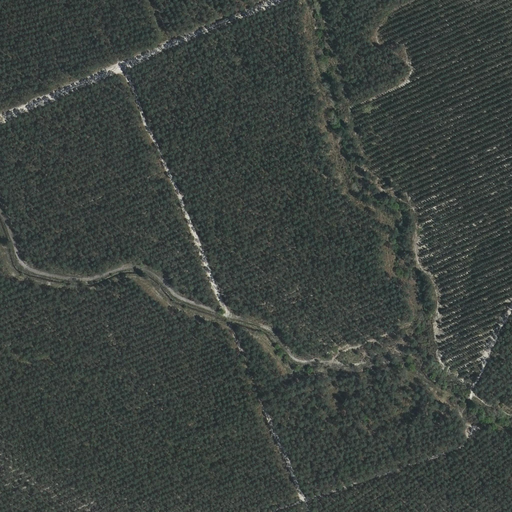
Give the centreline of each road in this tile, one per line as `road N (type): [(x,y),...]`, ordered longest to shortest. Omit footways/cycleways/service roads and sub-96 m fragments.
road 1 (track): [(0,121),(278,0)]
road 2 (track): [(224,309),(123,67)]
road 3 (track): [(235,336),(303,499)]
